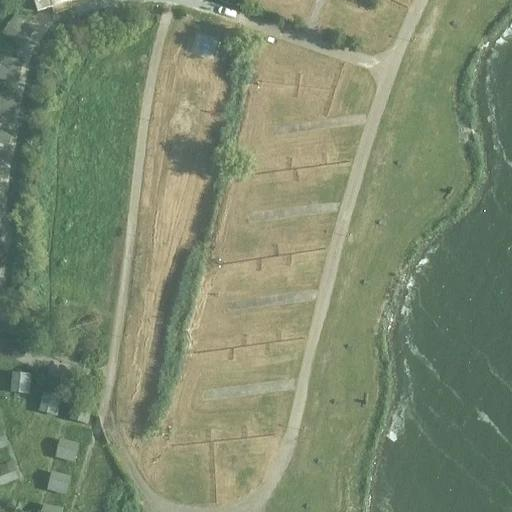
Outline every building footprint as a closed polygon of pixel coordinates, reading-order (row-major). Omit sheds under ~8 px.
[(32,0),(38,18),(84,4),(82,0),(32,0)] [(6,34),(3,39),(18,50),(23,54),(36,35),(31,30),(16,20),(6,34)] [(0,60),(0,61),(0,84),(13,87),(19,89),(24,65),(16,64),(0,60)] [(0,98),(0,122),(15,126),(20,103),(0,98)] [(32,379),(12,377),(10,397),(29,400),(32,379)] [(63,401),(43,396),(38,415),(57,420),(63,401)] [(93,409),(75,405),(70,423),(89,428),(93,409)] [(79,449),(60,444),(56,463),(75,467),(79,449)] [(12,466),(0,470),(0,490),(1,492),(19,484),(12,466)] [(72,482),(52,477),(48,496),(67,501),(72,482)]
